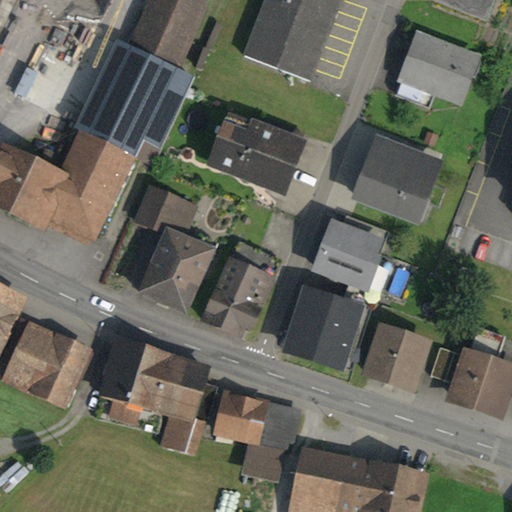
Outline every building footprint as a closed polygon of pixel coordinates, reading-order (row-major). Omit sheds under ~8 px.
[(155,0),(129,55),(171,74),(205,0),(155,0)] [(332,9),(307,0),(267,0),(245,57),(304,80),(332,9)] [(487,0),(446,0),(483,14),(487,0)] [(474,64),(414,42),(397,89),(457,111),(474,64)] [(115,49),(73,140),(123,163),(143,173),(186,81),(171,74),(129,55),(115,49)] [(297,147),(228,118),(207,169),(276,197),(297,147)] [(4,145),(0,152),(0,216),(32,232),(36,223),(85,245),(123,163),(73,140),(59,171),(4,145)] [(433,161),(380,142),(359,198),(412,217),(433,161)] [(192,216),(157,199),(145,225),(180,242),(192,216)] [(380,242),(333,224),(317,268),(363,285),(380,242)] [(205,258),(167,242),(145,295),(183,311),(205,258)] [(267,275),(233,260),(208,318),(243,332),(267,275)] [(0,340),(19,299),(0,290),(0,340)] [(358,308),(308,292),(289,347),(339,364),(358,308)] [(422,343),(382,331),(370,373),(409,384),(422,343)] [(86,359),(27,333),(3,388),(62,414),(86,359)] [(202,376),(115,353),(103,396),(190,420),(202,376)] [(511,375),(511,367),(467,353),(453,396),(501,411),(511,375)] [(260,412),(221,403),(212,441),(251,450),(260,412)] [(412,511),(418,478),(299,456),(287,511),(412,511)]
